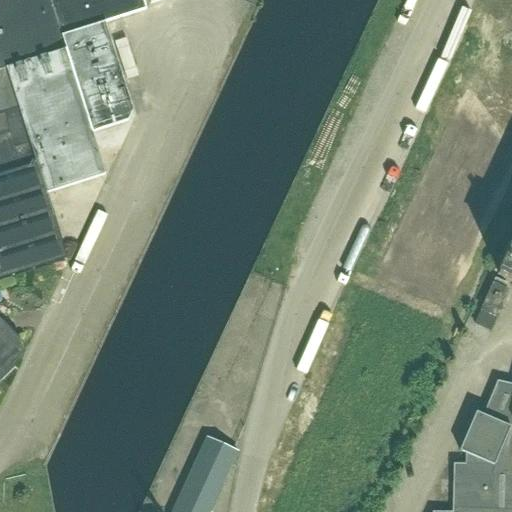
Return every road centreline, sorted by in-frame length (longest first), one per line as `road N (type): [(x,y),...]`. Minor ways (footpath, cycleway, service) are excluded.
road 1 (unclassified): [(240,511),(311,264),(438,0)]
road 2 (unclassified): [(0,447),(169,98)]
